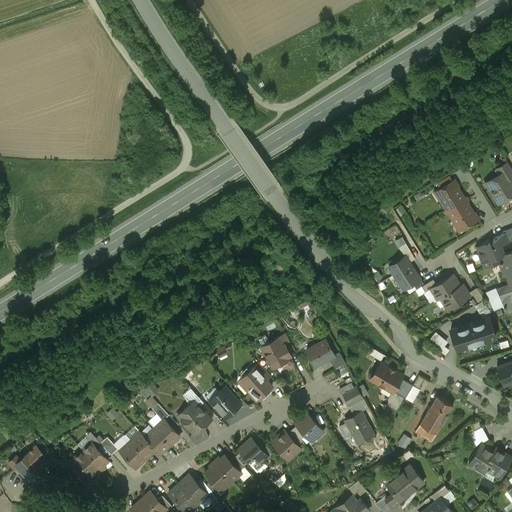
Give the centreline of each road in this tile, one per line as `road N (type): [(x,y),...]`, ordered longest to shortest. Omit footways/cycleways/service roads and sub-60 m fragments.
road 1 (primary): [(500,0),(0,313)]
road 2 (residential): [(511,412),(410,352),(397,328),(334,273),(275,189)]
road 3 (residential): [(103,500),(319,386)]
road 4 (unclassified): [(142,0),(275,189)]
road 5 (unknown): [(103,500),(53,412),(27,402),(0,409)]
